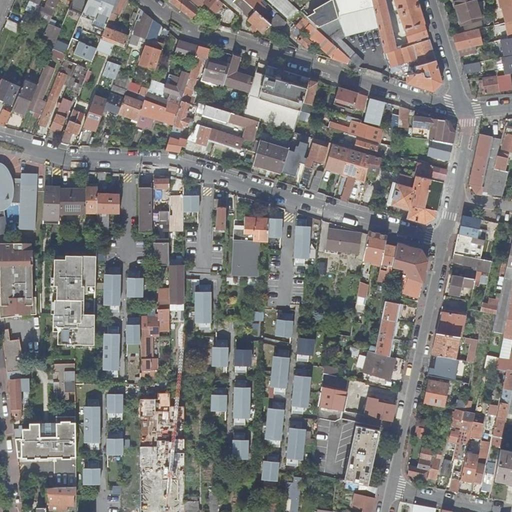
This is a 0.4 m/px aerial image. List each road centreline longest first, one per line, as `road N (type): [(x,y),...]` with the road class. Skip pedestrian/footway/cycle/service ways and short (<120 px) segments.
road 1 (residential): [(465,111),(182,32),(143,0)]
road 2 (residential): [(388,490),(439,243)]
road 3 (residential): [(287,199),(439,243)]
road 4 (residential): [(0,141),(65,160),(125,162)]
